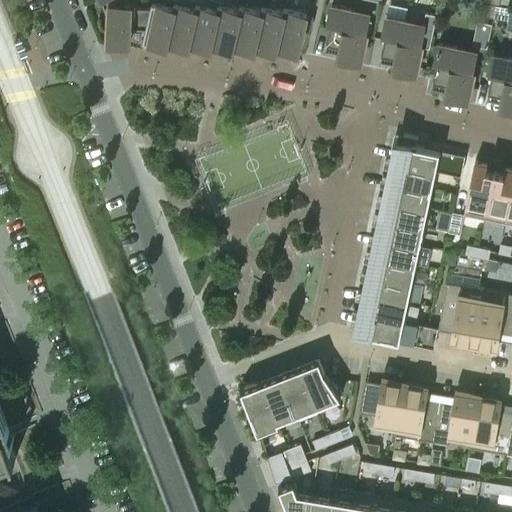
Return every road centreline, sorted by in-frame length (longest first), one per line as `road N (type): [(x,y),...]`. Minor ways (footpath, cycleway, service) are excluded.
road 1 (residential): [(84,79),(201,382)]
road 2 (residential): [(373,95),(211,77),(84,79)]
road 3 (unclassified): [(105,511),(0,242)]
road 4 (residential): [(330,335),(373,95)]
road 5 (residential): [(511,372),(330,335)]
road 6 (residential): [(511,130),(373,95)]
road 7 (residential): [(201,382),(254,511)]
road 8 (residential): [(201,382),(330,335)]
